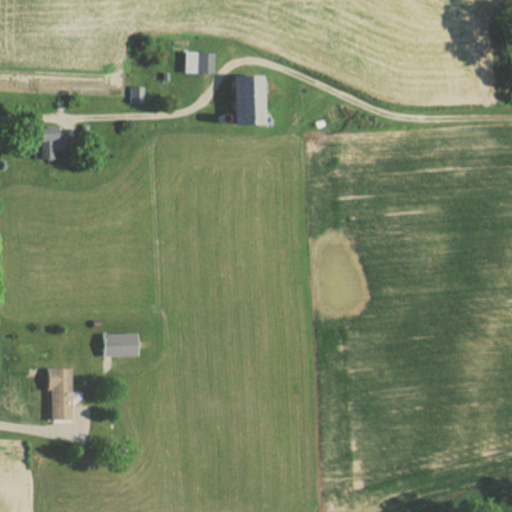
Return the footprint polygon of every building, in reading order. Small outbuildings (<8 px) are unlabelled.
[(204,53),(176,53),(176,74),(204,74),(204,53)] [(218,126),(247,126),(247,76),(218,76),(218,126)] [(124,103),(138,103),(138,87),(124,87),(124,103)] [(23,128),(23,161),(46,160),(46,151),(60,150),(59,127),(23,128)] [(129,355),(129,333),(94,333),(94,355),(129,355)] [(40,369),(40,419),(64,419),(64,369),(40,369)]
